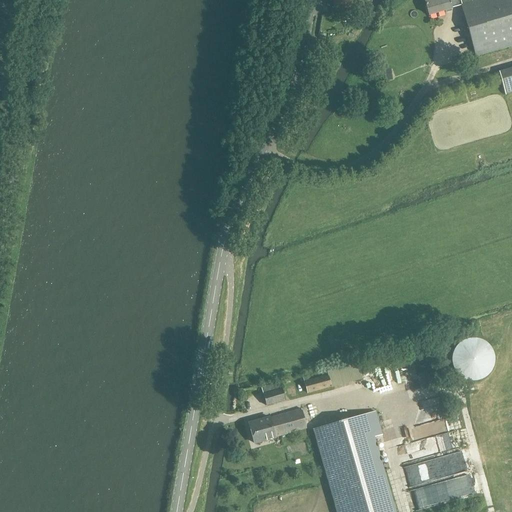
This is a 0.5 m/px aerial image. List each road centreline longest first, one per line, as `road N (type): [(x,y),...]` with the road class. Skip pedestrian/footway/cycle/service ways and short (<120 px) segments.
road 1 (track): [(492,511),(458,395),(307,399),(216,422)]
road 2 (track): [(266,148),(335,174),(386,145),(442,73),(511,57)]
road 3 (tertiary): [(221,265),(233,212),(282,107),(312,0)]
road 4 (unclassified): [(0,269),(20,155),(28,0)]
road 5 (unclassified): [(221,265),(229,267),(227,342),(192,511)]
road 6 (tertiary): [(177,511),(221,265)]
